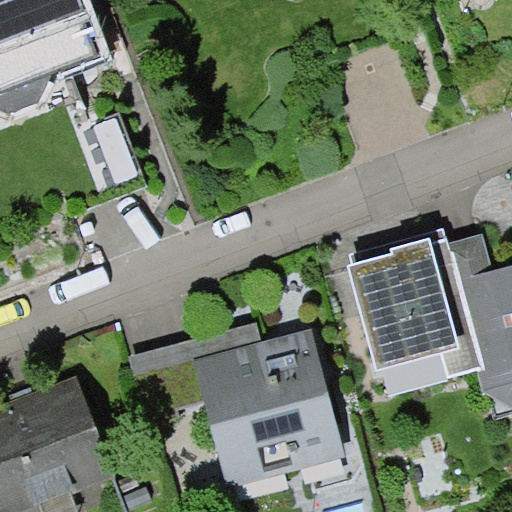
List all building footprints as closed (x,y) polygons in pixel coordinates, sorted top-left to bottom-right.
[(83,0),(0,0),(0,99),(108,59),(83,0)] [(511,264),(504,234),(445,249),(482,388),(511,404),(511,264)] [(391,253),(348,265),(375,369),(458,347),(429,237),(390,247),(391,253)] [(260,330),(131,362),(148,430),(209,415),(227,487),(352,456),(323,340),(266,354),(260,330)] [(84,379),(0,406),(0,511),(10,511),(43,501),(46,511),(88,511),(82,491),(118,480),(84,379)]
